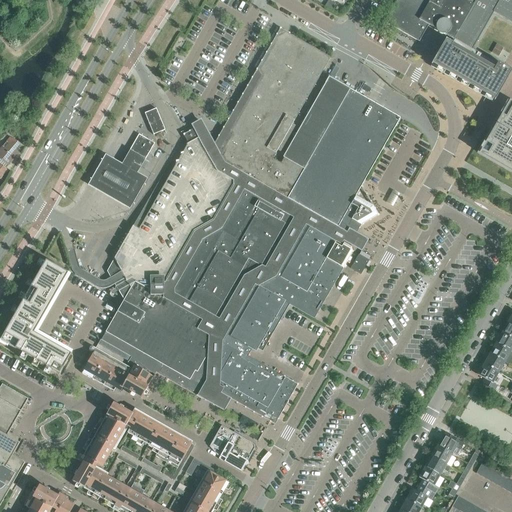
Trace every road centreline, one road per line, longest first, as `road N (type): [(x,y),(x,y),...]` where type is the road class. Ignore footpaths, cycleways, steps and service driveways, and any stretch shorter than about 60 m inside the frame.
road 1 (tertiary): [(257,485),(453,134),(437,91),(345,36)]
road 2 (residential): [(373,511),(511,270)]
road 3 (secondary): [(130,0),(24,188)]
road 4 (secondary): [(31,202),(126,40)]
